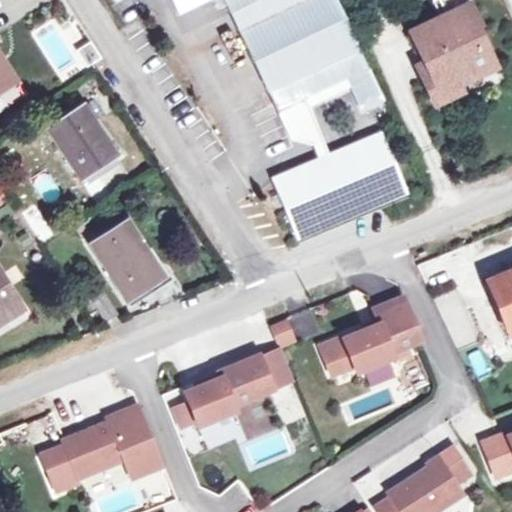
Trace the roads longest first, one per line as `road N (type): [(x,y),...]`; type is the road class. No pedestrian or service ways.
road 1 (residential): [(77,0),(274,290)]
road 2 (residential): [(0,395),(274,290)]
road 3 (residential): [(274,290),(511,195)]
